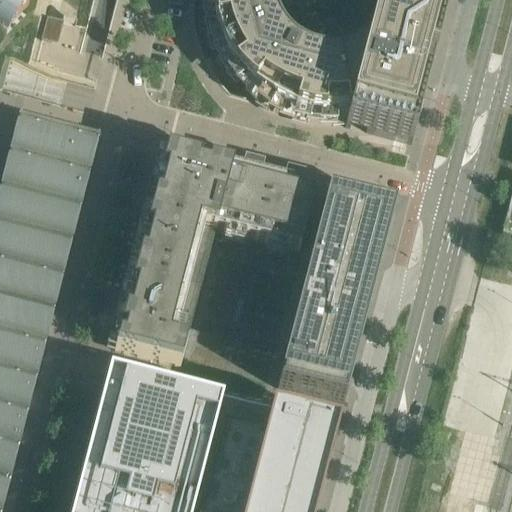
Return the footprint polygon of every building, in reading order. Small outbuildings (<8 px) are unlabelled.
[(0,0),(0,35),(27,8),(28,8),(29,0),(0,0)] [(211,0),(211,5),(212,15),(213,25),(216,35),(219,44),(223,53),(228,62),(233,71),(239,79),(246,86),(254,93),(262,99),(270,104),(279,108),(289,112),(298,115),(308,117),(318,118),(328,119),(338,118),(348,117),(345,129),(411,146),(433,62),(448,0),(211,0)] [(49,357),(43,350),(39,348),(93,140),(23,122),(0,210),(0,511),(23,511),(26,504),(53,510),(70,442),(86,380),(64,374),(49,357)] [(299,255),(315,193),(201,164),(178,158),(165,155),(114,352),(180,369),(216,233),(299,255)] [(394,214),(390,213),(328,197),(277,391),(343,408),(394,214)] [(511,197),(503,237),(511,239),(511,197)] [(316,511),(337,432),(273,415),(109,373),(100,405),(104,406),(76,511),(316,511)]
